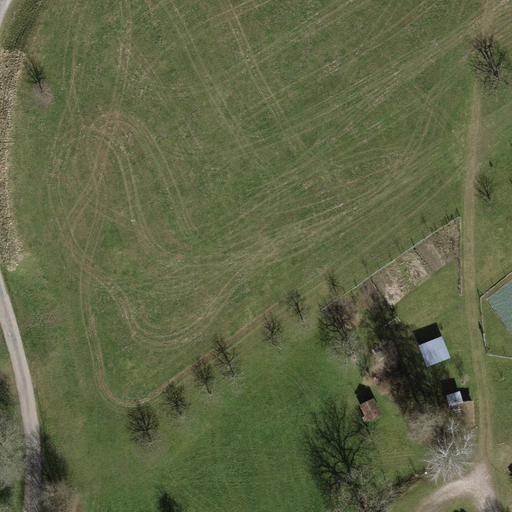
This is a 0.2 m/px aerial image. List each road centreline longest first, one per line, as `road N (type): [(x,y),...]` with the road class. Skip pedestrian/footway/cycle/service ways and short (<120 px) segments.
road 1 (track): [(489,511),(470,213),(492,0)]
road 2 (track): [(31,511),(28,405),(0,294)]
